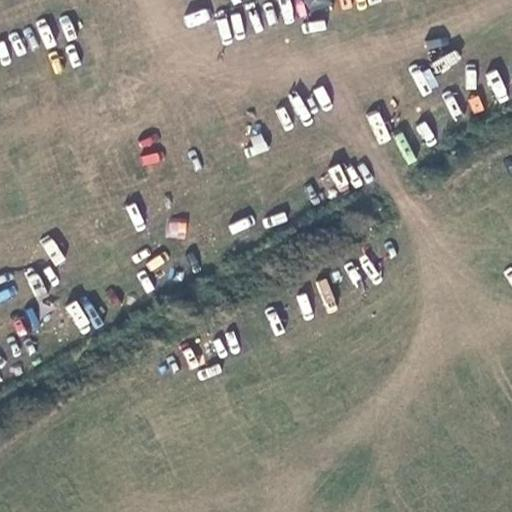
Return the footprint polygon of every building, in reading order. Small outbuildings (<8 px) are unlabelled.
[(413,75),(422,93),(436,85),(427,67),(413,75)] [(249,152),(264,153),(266,135),(251,133),(249,152)] [(168,216),(166,236),(184,238),(186,218),(168,216)] [(56,239),(44,242),(50,265),(62,262),(56,239)] [(83,336),(103,323),(85,295),(64,309),(83,336)]
